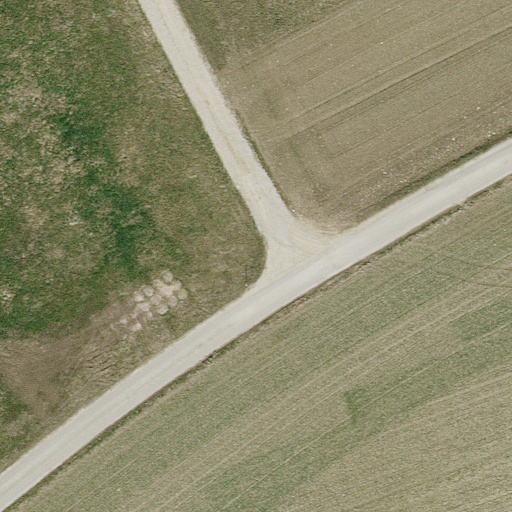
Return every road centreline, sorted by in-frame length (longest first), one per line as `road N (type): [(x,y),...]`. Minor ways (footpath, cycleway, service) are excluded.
road 1 (track): [(511,157),(309,271),(95,415),(0,491)]
road 2 (track): [(166,0),(309,271)]
